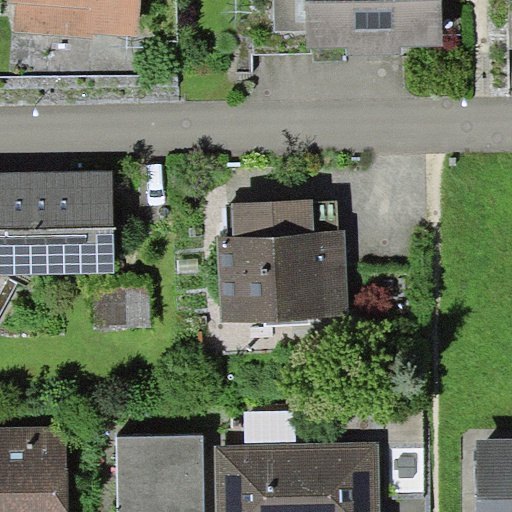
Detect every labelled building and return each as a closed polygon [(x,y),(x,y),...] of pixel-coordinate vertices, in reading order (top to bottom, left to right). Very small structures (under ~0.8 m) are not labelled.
[(141,0),(10,0),(15,0),(13,32),(93,38),(93,31),(139,35),(141,0)] [(442,0),(274,0),(275,31),(308,30),(308,46),(348,45),(348,54),(404,52),(404,44),(444,43),(442,0)] [(113,172),(0,173),(0,273),(115,271),(113,172)] [(216,237),(220,321),(348,315),(344,230),(339,230),(338,200),(313,201),(312,198),(231,202),(233,236),(216,237)] [(149,284),(96,286),(98,328),(150,327),(149,284)] [(68,511),(67,426),(0,426),(0,511),(68,511)] [(119,511),(205,511),(204,435),(118,437),(119,511)] [(511,511),(511,439),(478,439),(479,511),(511,511)] [(378,511),(377,442),(215,446),(216,511),(378,511)]
